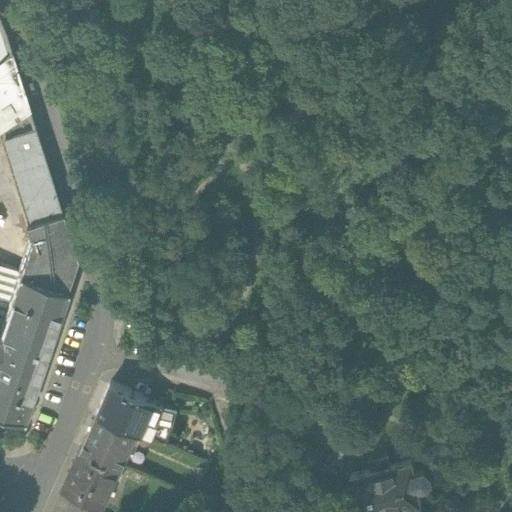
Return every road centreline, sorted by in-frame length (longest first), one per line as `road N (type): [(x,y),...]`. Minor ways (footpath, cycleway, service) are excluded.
road 1 (unclassified): [(88,339),(226,383),(290,393),(511,352)]
road 2 (unclassified): [(7,0),(94,255),(88,339)]
road 3 (unclassified): [(88,339),(71,412),(29,511)]
